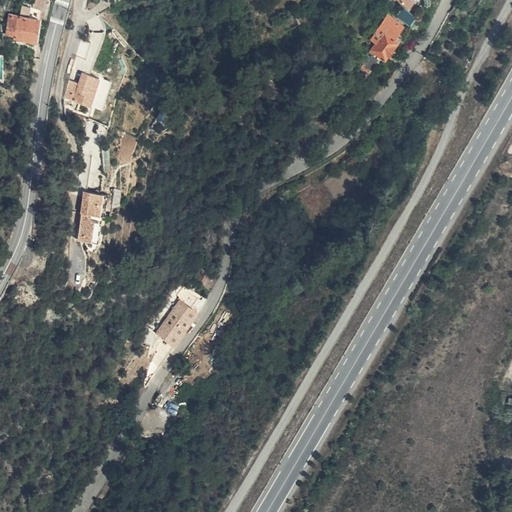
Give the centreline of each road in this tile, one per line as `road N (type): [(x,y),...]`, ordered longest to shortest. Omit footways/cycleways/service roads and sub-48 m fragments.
road 1 (unclassified): [(80,511),(219,287),(237,212),(354,129),(417,55),(448,0)]
road 2 (primary): [(511,97),(267,511)]
road 3 (secondary): [(62,0),(23,230),(0,280)]
